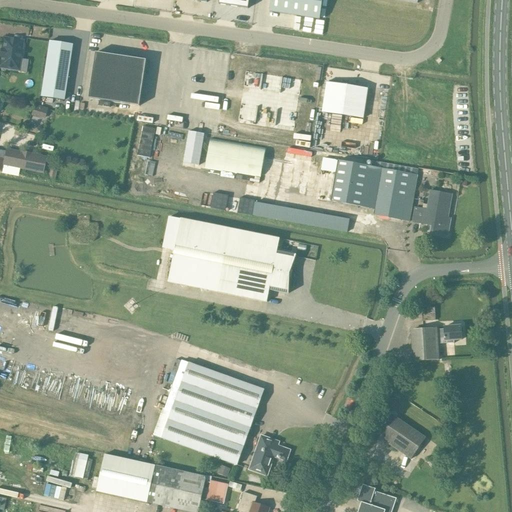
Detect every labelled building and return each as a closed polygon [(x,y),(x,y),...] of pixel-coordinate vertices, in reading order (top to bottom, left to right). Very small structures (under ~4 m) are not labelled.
[(271,0),(269,12),(320,19),(322,0),(271,0)] [(336,0),(333,18),(412,33),(418,0),(336,0)] [(7,70),(7,68),(18,70),(22,41),(3,38),(1,50),(0,50),(0,55),(1,55),(0,58),(0,67),(1,67),(1,69),(7,70)] [(40,97),(63,100),(72,45),(48,42),(40,97)] [(210,49),(209,65),(226,66),(227,50),(210,49)] [(139,106),(146,60),(96,53),(89,98),(139,106)] [(216,118),(294,128),(296,111),(303,109),(304,104),(291,103),(292,101),(285,100),(285,95),(273,97),(272,93),(259,91),(257,83),(245,82),(245,87),(250,88),(252,100),(243,101),(242,106),(214,102),(212,122),(210,115),(199,114),(197,130),(203,131),(203,130),(210,131),(210,127),(215,127),(216,118)] [(327,82),(322,113),(363,119),(368,88),(327,82)] [(391,155),(444,163),(443,97),(401,90),(391,155)] [(34,105),(31,114),(44,118),(47,109),(34,105)] [(204,134),(188,132),(183,163),(199,166),(204,134)] [(266,148),(210,137),(205,167),(261,177),(266,148)] [(4,167),(41,175),(45,158),(7,150),(4,167)] [(324,159),(322,170),(335,173),(330,201),(376,209),(374,215),(409,221),(418,170),(373,161),(372,168),(324,159)] [(451,195),(430,191),(428,205),(427,210),(423,209),(415,208),(413,222),(431,225),(430,232),(448,236),(451,219),(446,218),(451,195)] [(213,208),(230,209),(231,194),(214,193),(213,208)] [(240,211),(242,198),(233,197),(231,210),(240,211)] [(253,216),(347,233),(350,220),(255,202),(253,216)] [(170,217),(163,248),(174,250),(168,282),(266,302),(270,287),(285,290),(285,293),(286,293),(286,273),(293,254),(292,254),(291,257),(276,254),(279,239),(170,217)] [(427,313),(422,314),(422,321),(436,320),(435,313),(427,313)] [(444,329),(437,329),(438,338),(445,337),(445,344),(454,343),(454,340),(462,340),(461,326),(444,327),(444,329)] [(437,328),(413,330),(415,362),(439,360),(438,344),(445,344),(445,337),(438,338),(437,329),(437,328)] [(265,367),(268,354),(258,352),(255,364),(265,367)] [(312,358),(305,382),(312,384),(318,360),(312,358)] [(161,439),(237,466),(265,390),(189,362),(189,363),(182,360),(165,409),(163,408),(153,435),(162,438),(161,439)] [(137,427),(145,406),(140,404),(132,425),(137,427)] [(425,438),(392,415),(380,431),(387,436),(384,441),(411,459),(425,438)] [(269,438),(262,436),(250,470),(267,476),(274,456),(287,461),(290,450),(268,442),(269,438)] [(80,454),(76,453),(71,476),(87,480),(93,460),(88,459),(89,456),(81,453),(80,454)] [(198,511),(202,499),(209,501),(214,482),(211,481),(212,478),(105,454),(100,478),(94,477),(92,488),(97,489),(97,492),(185,511),(198,511)] [(433,462),(439,466),(443,458),(437,455),(433,462)] [(50,483),(75,488),(76,482),(59,478),(61,471),(52,470),(50,483)] [(214,482),(209,501),(224,504),(228,485),(214,482)] [(243,486),(231,482),(229,487),(241,491),(243,486)] [(363,485),(362,488),(357,501),(361,503),(358,511),(392,511),(397,499),(375,491),(376,489),(363,485)] [(0,492),(21,498),(23,492),(0,486),(0,492)] [(258,496),(245,492),(238,511),(241,511),(268,511),(270,508),(256,503),(258,496)] [(0,511),(1,509),(7,510),(10,497),(0,495),(0,511)]
